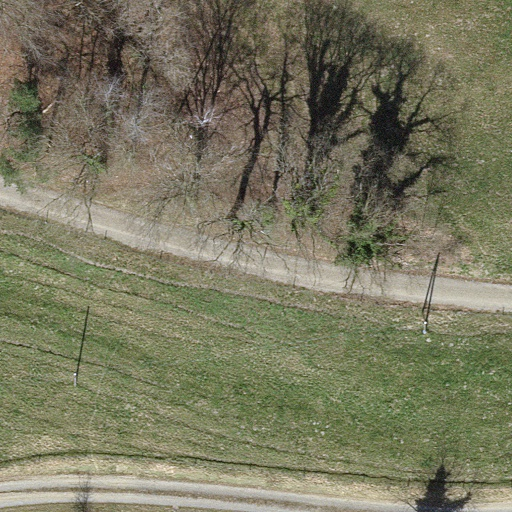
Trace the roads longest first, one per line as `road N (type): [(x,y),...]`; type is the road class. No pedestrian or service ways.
road 1 (track): [(511,296),(360,281),(106,224),(0,191)]
road 2 (track): [(377,511),(183,492),(0,493)]
